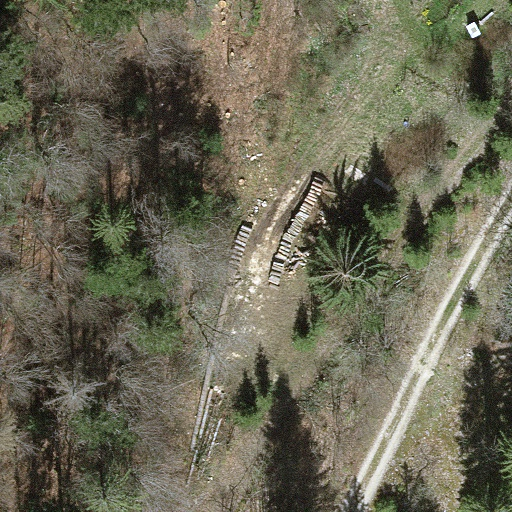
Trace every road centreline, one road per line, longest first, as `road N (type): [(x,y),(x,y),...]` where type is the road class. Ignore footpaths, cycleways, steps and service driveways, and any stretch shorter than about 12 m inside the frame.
road 1 (track): [(511,96),(273,405),(204,511)]
road 2 (track): [(511,205),(341,511)]
